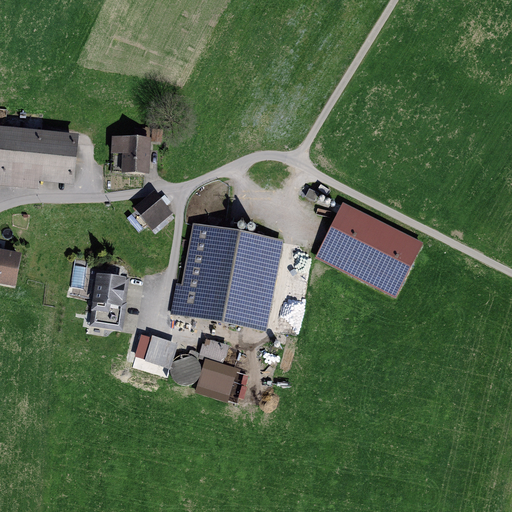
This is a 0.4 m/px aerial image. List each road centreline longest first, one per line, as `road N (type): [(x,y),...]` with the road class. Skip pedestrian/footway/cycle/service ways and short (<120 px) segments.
road 1 (track): [(511,273),(277,156),(172,189),(24,199),(0,209)]
road 2 (track): [(296,162),(395,0)]
